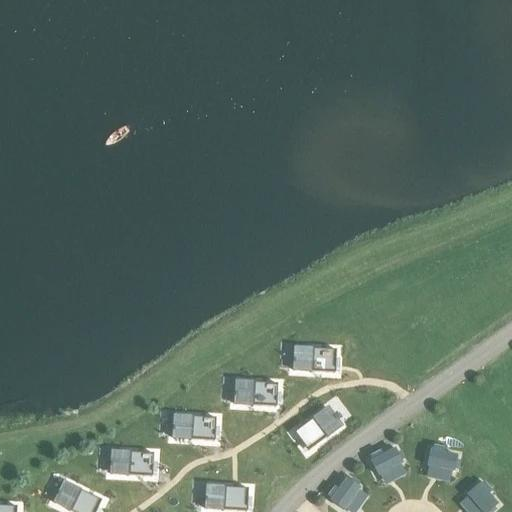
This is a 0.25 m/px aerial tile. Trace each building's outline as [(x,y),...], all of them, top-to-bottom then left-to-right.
[(333,372),(335,347),(294,345),(293,369),(333,372)] [(511,380),(511,379),(511,358),(501,366),(511,380)] [(276,382),(234,378),(232,403),(275,407),(276,382)] [(434,418),(446,434),(465,420),(452,404),(434,418)] [(340,424),(326,406),(293,430),(307,448),(340,424)] [(212,439),(214,417),(173,413),(171,436),(212,439)] [(442,451),(443,445),(431,443),(424,477),(449,482),(454,453),(442,451)] [(382,453),(380,448),(368,454),(384,485),(406,474),(392,447),(382,453)] [(152,450),(108,449),(107,474),(151,475),(152,450)] [(360,486),(347,476),(330,498),(348,511),(354,511),(367,496),(358,489),(360,486)] [(93,511),(100,499),(62,480),(52,501),(74,511),(93,511)] [(492,489),(484,480),(468,494),(483,511),(486,511),(497,503),(488,492),(492,489)] [(246,511),(248,485),(206,483),(204,508),(246,511)] [(0,511),(13,511),(14,504),(0,503),(0,511)]
